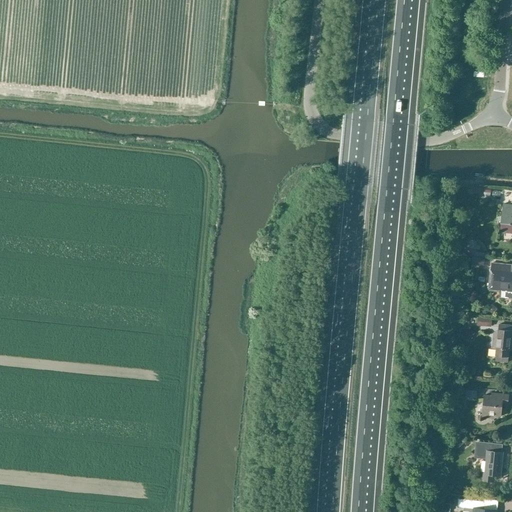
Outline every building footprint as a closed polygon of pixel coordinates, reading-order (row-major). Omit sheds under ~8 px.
[(511,206),(503,205),(500,233),(511,234),(511,206)] [(472,256),(471,264),(483,265),(484,257),(472,256)] [(511,273),(508,273),(509,266),(492,264),(490,283),(487,283),(486,290),(499,291),(499,298),(511,299),(511,273)] [(492,313),(496,309),(492,305),(488,310),(492,313)] [(477,326),(491,327),(492,319),(478,318),(477,326)] [(493,337),(492,349),(496,350),(495,361),(508,363),(510,345),(511,345),(511,330),(506,330),(507,325),(499,325),(498,329),(498,337),(493,337)] [(473,332),(468,330),(464,338),(469,341),(473,332)] [(508,404),(509,396),(494,394),(494,397),(484,396),(482,418),(489,418),(490,416),(500,417),(502,403),(508,404)] [(452,441),(456,446),(463,441),(460,436),(452,441)] [(483,481),(493,482),(493,475),(500,476),(503,454),(492,453),(493,444),(478,442),(477,456),(487,457),(485,474),(483,474),(483,481)] [(458,498),(457,507),(464,508),(474,510),(474,511),(496,511),(497,511),(483,510),(484,499),(459,497),(459,499),(458,498)]
